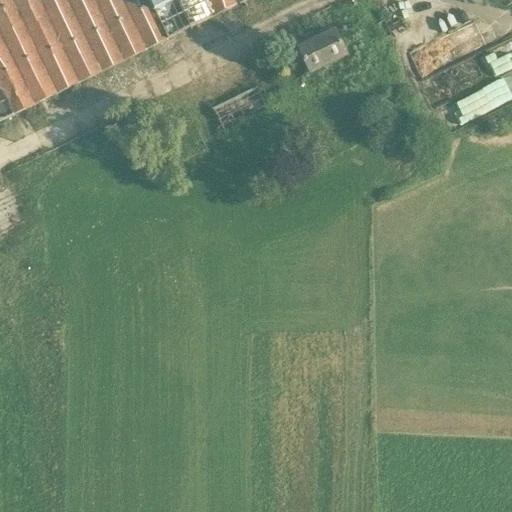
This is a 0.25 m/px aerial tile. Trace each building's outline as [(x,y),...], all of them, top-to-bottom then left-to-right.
[(0,0),(0,122),(63,92),(167,41),(212,19),(249,0),(0,0)] [(348,56),(334,32),(315,42),(311,33),(294,41),(298,50),(297,50),(310,74),(348,56)] [(511,38),(503,43),(511,61),(511,38)] [(511,74),(473,90),(481,111),(511,99),(511,74)] [(268,114),(255,89),(212,110),(223,134),(268,114)]
